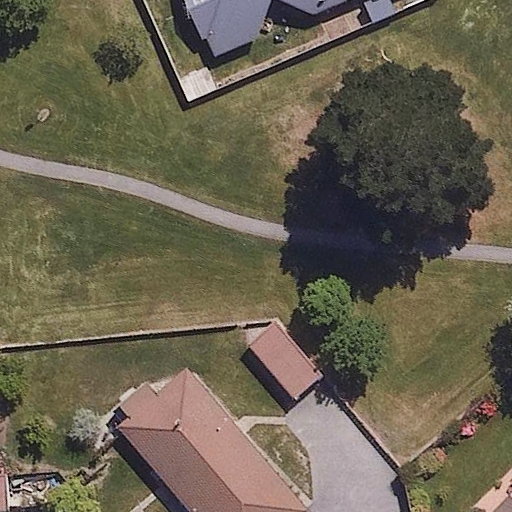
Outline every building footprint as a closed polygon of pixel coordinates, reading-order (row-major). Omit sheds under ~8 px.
[(259,31),(272,0),(282,0),(307,12),(336,0),(185,0),(206,52),(259,31)] [(384,325),(327,373),(400,460),(511,365),(511,319),(496,301),(419,366),(384,325)] [(277,325),(252,346),(295,394),(319,373),(277,325)] [(190,361),(115,425),(190,511),(300,511),(311,503),(190,361)] [(511,511),(511,478),(479,511),(511,511)]
